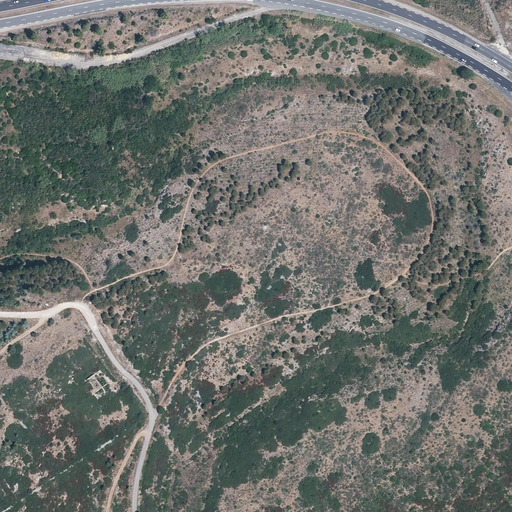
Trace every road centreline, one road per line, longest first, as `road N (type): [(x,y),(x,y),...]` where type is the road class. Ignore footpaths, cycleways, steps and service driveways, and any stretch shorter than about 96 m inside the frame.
road 1 (trunk): [(294,0),(393,25),(511,87)]
road 2 (unclassified): [(134,511),(149,407),(80,308)]
road 3 (trunk): [(511,66),(364,0)]
road 4 (trunk): [(0,22),(139,0)]
